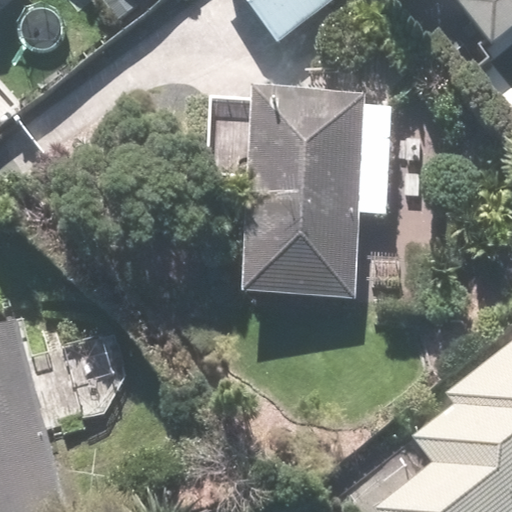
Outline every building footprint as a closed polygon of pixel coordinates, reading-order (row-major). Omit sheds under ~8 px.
[(247,0),(283,45),(341,0),(247,0)] [(511,0),(471,0),(465,6),(500,46),(511,34),(511,0)] [(372,107),(372,96),(262,91),(250,294),(361,300),(366,215),(391,216),(397,109),(372,107)] [(0,511),(58,511),(73,508),(25,322),(0,328),(0,511)] [(385,511),(511,511),(511,350),(457,395),(465,406),(423,440),(443,465),(385,511)]
